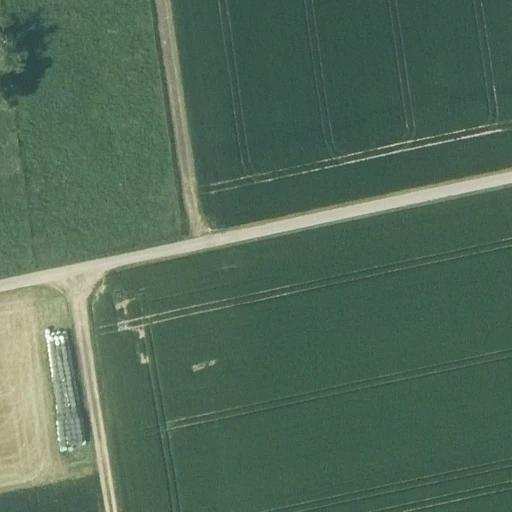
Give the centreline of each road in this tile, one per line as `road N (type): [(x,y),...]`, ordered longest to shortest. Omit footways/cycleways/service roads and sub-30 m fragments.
road 1 (unclassified): [(0,289),(511,177)]
road 2 (track): [(112,511),(74,272)]
